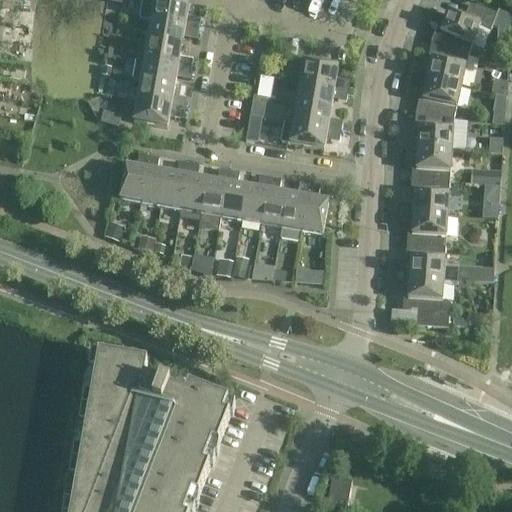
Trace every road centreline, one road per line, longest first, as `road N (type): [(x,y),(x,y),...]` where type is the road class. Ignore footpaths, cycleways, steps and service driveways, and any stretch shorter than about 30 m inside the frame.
road 1 (tertiary): [(343,378),(0,252)]
road 2 (residential): [(216,0),(228,6),(203,151),(370,181)]
road 3 (residential): [(343,378),(366,309),(370,181)]
road 4 (residential): [(370,181),(383,82),(410,0)]
road 5 (tertiary): [(511,452),(343,378)]
road 6 (residential): [(343,378),(283,511)]
